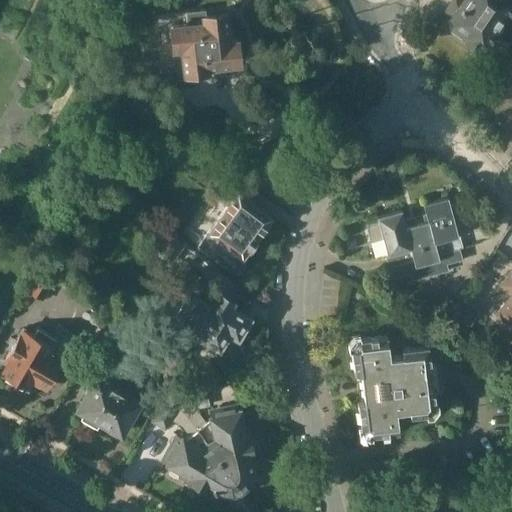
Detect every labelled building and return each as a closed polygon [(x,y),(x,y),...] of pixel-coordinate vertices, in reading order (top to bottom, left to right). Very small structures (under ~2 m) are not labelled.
[(0,0),(0,161),(5,160),(9,162),(62,69),(0,32),(0,24),(14,0),(0,0)] [(504,18),(511,5),(511,0),(452,0),(449,5),(457,10),(449,20),(450,25),(469,38),(469,39),(469,40),(469,42),(470,43),(471,44),(472,45),(473,45),(475,46),(477,46),(478,46),(480,46),(483,48),(486,44),(492,48),(496,47),(503,39),(502,35),(496,30),(497,28),(503,17),(504,18)] [(172,25),(171,25),(173,42),(173,48),(184,47),(186,72),(186,73),(193,72),(206,70),(209,70),(209,65),(238,62),(241,62),(239,48),(238,35),(229,36),(228,31),(227,17),(226,14),(224,14),(212,15),(210,16),(206,16),(205,10),(186,12),(187,24),(172,25)] [(177,107),(193,119),(200,110),(185,98),(177,107)] [(151,119),(133,143),(148,155),(167,132),(151,119)] [(185,161),(196,146),(176,131),(165,146),(185,161)] [(227,205),(197,247),(233,273),(241,271),(246,265),(245,256),(243,255),(249,247),(253,242),(253,241),(270,217),(237,192),(236,192),(228,186),(219,200),(227,205)] [(422,205),(426,222),(435,255),(458,249),(461,248),(458,236),(456,236),(452,222),(464,219),(459,204),(448,207),(446,198),(422,205)] [(387,268),(390,268),(411,262),(403,228),(404,228),(400,211),(375,218),(376,222),(364,225),(369,243),(381,240),(386,256),(384,256),(387,268)] [(435,255),(426,222),(404,228),(403,228),(411,262),(390,268),(393,279),(410,275),(412,280),(446,271),(444,266),(461,261),(458,249),(435,255)] [(169,263),(185,243),(164,227),(148,247),(169,263)] [(493,294),(496,297),(504,303),(497,312),(511,323),(511,270),(500,285),(500,286),(493,294)] [(53,282),(39,273),(30,291),(43,299),(53,282)] [(181,289),(166,315),(180,324),(180,325),(182,326),(184,332),(191,336),(197,335),(218,348),(220,345),(221,345),(222,344),(224,344),(225,343),(226,342),(227,341),(227,339),(228,338),(228,337),(228,335),(228,334),(228,332),(228,331),(237,336),(249,317),(229,306),(232,302),(219,294),(217,293),(205,285),(197,281),(189,294),(181,289)] [(449,301),(435,323),(445,330),(459,308),(449,301)] [(480,313),(464,303),(445,330),(462,341),(480,313)] [(112,312),(99,335),(116,344),(125,329),(123,328),(127,321),(112,312)] [(47,388),(77,336),(62,327),(56,338),(38,328),(34,334),(23,328),(16,340),(10,349),(11,350),(4,361),(7,363),(1,374),(27,388),(32,379),(47,388)] [(354,373),(361,372),(364,402),(357,403),(360,426),(370,425),(371,435),(398,431),(396,411),(409,409),(410,416),(426,414),(425,404),(435,403),(434,394),(443,393),(439,362),(430,363),(428,344),(401,348),(402,354),(389,356),(387,335),(359,338),(361,348),(351,349),(354,373)] [(134,355),(116,344),(96,377),(83,400),(78,408),(84,412),(80,419),(97,428),(101,421),(121,433),(139,401),(115,388),(134,355)] [(169,391),(179,404),(183,409),(207,404),(202,383),(169,391)] [(179,404),(169,391),(152,420),(165,428),(179,404)] [(191,412),(185,416),(243,490),(245,488),(247,486),(249,484),(250,482),(251,479),(252,477),(253,474),(253,472),(253,469),(253,466),(252,463),(257,462),(255,453),(256,453),(256,451),(259,448),(257,439),(253,438),(252,437),(251,437),(249,428),(244,429),(241,414),(229,417),(226,407),(208,411),(210,419),(206,423),(198,412),(193,415),(191,412)] [(243,490),(185,416),(183,417),(186,421),(182,424),(189,434),(184,438),(178,434),(162,461),(184,474),(181,478),(190,483),(190,488),(197,493),(202,490),(211,495),(213,490),(216,492),(219,493),(221,494),(224,494),(227,495),(230,495),(233,494),(235,494),(238,493),(240,492),(243,490)]
